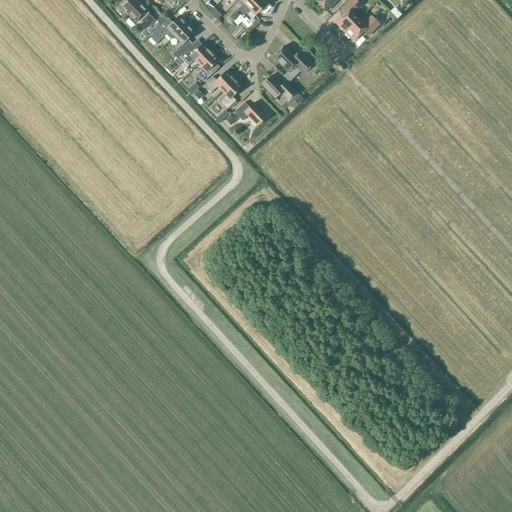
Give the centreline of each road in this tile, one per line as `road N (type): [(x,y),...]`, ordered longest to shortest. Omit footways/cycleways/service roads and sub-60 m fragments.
road 1 (track): [(511,384),(391,503),(371,504),(162,271),(162,248),(236,179),(234,157),(89,0)]
road 2 (track): [(511,252),(337,63)]
road 3 (residential): [(189,7),(237,56),(253,59),(283,0)]
